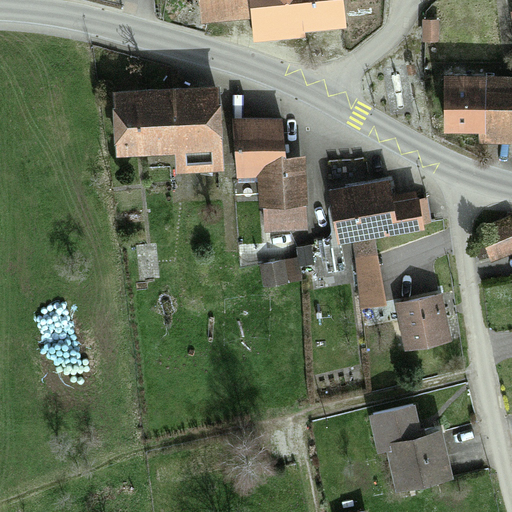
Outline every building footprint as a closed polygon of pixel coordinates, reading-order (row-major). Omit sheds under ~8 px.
[(197,0),(198,19),(249,18),(249,41),(299,40),(299,28),(341,28),(341,17),(357,17),(356,0),(197,0)] [(423,21),(423,41),(439,41),(438,21),(423,21)] [(511,81),(443,81),(442,136),(511,136),(511,81)] [(213,93),(111,96),(113,156),(215,154),(213,93)] [(259,177),(260,231),(304,230),(302,160),(276,160),(275,120),(229,122),(231,178),(259,177)] [(334,237),(335,244),(351,241),(371,240),(419,231),(418,222),(424,221),(421,201),(387,207),(384,184),(327,193),(334,237)] [(511,234),(506,220),(480,231),(491,258),(511,248),(511,234)] [(335,244),(334,237),(318,239),(323,273),(339,271),(335,244)] [(371,240),(351,241),(357,307),(384,305),(380,261),(372,261),(371,240)] [(280,263),(255,266),(257,284),(282,281),(280,263)] [(441,300),(397,310),(406,353),(450,344),(441,300)] [(412,408),(369,417),(377,451),(387,449),(396,488),(443,478),(435,439),(419,442),(412,408)]
